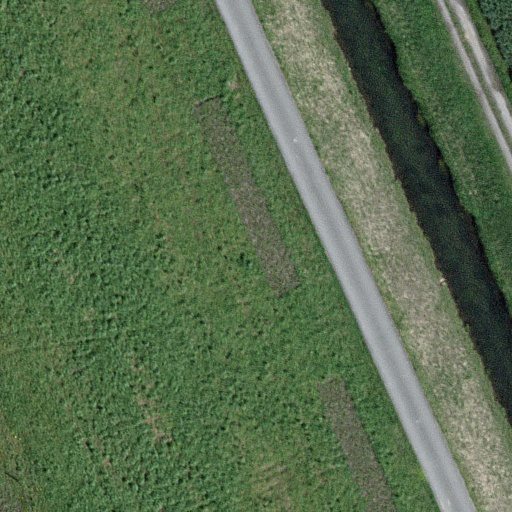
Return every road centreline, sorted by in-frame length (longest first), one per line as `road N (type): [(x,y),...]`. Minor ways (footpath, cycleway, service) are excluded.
road 1 (unclassified): [(234,0),(462,511)]
road 2 (track): [(449,0),(511,140)]
